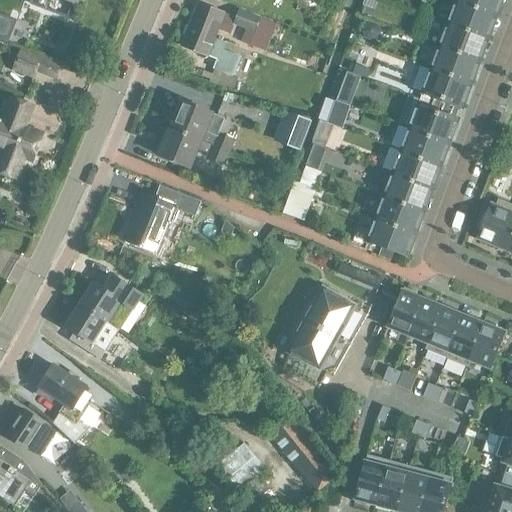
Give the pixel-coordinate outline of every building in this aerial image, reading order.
[(496,17),(497,18),(503,0),(456,0),(456,2),(496,17)] [(497,18),(496,17),(456,2),(448,25),(488,40),(489,40),(497,18)] [(191,24),(218,35),(220,30),(230,34),(234,25),(236,18),(199,4),(191,24)] [(254,47),(264,20),(239,10),(236,18),(234,25),(246,29),(241,42),(254,47)] [(0,40),(7,43),(16,21),(0,14),(0,40)] [(364,26),(362,33),(365,39),(372,41),(379,38),(381,32),(378,25),(371,23),(364,26)] [(182,45),(218,59),(214,69),(215,69),(234,76),(242,56),(224,49),(227,42),(217,39),(218,35),(191,24),(182,45)] [(489,40),(488,40),(448,25),(439,47),(480,62),(481,63),(489,40)] [(356,43),(352,56),(363,60),(367,47),(356,43)] [(481,63),(480,62),(439,47),(431,70),(471,85),(472,85),(481,63)] [(20,50),(12,70),(34,78),(37,71),(58,80),(63,67),(20,50)] [(211,79),(235,88),(238,78),(234,76),(215,69),(211,79)] [(472,85),(471,85),(431,70),(422,94),(463,109),(472,85)] [(342,87),(337,101),(350,106),(356,92),(342,87)] [(0,168),(17,175),(24,156),(31,158),(39,136),(23,128),(29,109),(8,100),(2,116),(0,114),(0,168)] [(171,128),(204,142),(231,153),(236,140),(218,133),(216,136),(208,132),(215,114),(182,100),(171,128)] [(349,107),(337,102),(329,123),(342,127),(349,107)] [(451,144),(459,120),(418,105),(409,128),(451,144)] [(286,111),(279,128),(306,138),(312,121),(286,111)] [(319,121),(312,144),(325,149),(333,126),(319,121)] [(231,153),(204,142),(171,128),(159,156),(193,169),(200,151),(209,154),(208,158),(226,165),(231,153)] [(442,166),(451,144),(409,128),(401,151),(442,166)] [(434,189),(442,166),(401,151),(393,173),(434,189)] [(310,156),(306,166),(316,169),(320,159),(310,156)] [(426,211),(434,189),(393,173),(384,196),(426,211)] [(283,213),(304,221),(316,190),(315,189),(304,185),(299,183),(298,183),(295,182),(283,213)] [(126,239),(157,251),(176,205),(145,193),(126,239)] [(417,234),(426,211),(384,196),(376,218),(417,234)] [(477,239),(508,252),(511,241),(511,205),(499,201),(497,206),(491,204),(487,213),(484,212),(477,228),(481,229),(477,239)] [(367,242),(409,257),(417,234),(376,218),(367,242)] [(341,263),(336,278),(376,294),(382,279),(341,263)] [(81,305),(118,330),(119,331),(142,295),(113,276),(105,290),(95,283),(81,305)] [(388,327),(410,336),(424,300),(416,297),(417,293),(405,288),(403,292),(403,291),(388,327)] [(323,289),(314,306),(311,304),(303,319),(337,338),(355,306),(337,296),(338,294),(329,289),(327,291),(323,289)] [(444,308),(424,300),(410,336),(428,343),(426,350),(427,350),(444,308)] [(105,350),(118,330),(81,305),(67,326),(76,333),(71,340),(100,359),(105,352),(106,352),(107,351),(105,350)] [(464,316),(444,308),(427,350),(447,359),(464,316)] [(484,324),(464,316),(447,359),(467,367),(484,324)] [(337,338),(303,319),(295,333),(298,335),(288,352),(293,354),(291,357),(301,362),(302,359),(320,369),(337,338)] [(505,333),(484,324),(467,367),(468,367),(471,360),(491,369),(505,333)] [(42,389),(39,393),(52,402),(55,397),(66,405),(54,424),(75,444),(90,429),(81,421),(92,402),(82,395),(88,387),(54,364),(39,388),(42,389)] [(388,367),(383,381),(390,384),(396,370),(388,367)] [(397,387),(403,373),(396,370),(390,384),(397,387)] [(429,384),(423,397),(430,400),(436,386),(429,384)] [(438,403),(443,389),(436,386),(430,400),(438,403)] [(469,400),(464,413),(471,416),(477,403),(469,400)] [(385,423),(390,409),(383,406),(377,420),(385,423)] [(45,424),(24,410),(8,435),(29,449),(40,431),(46,435),(50,427),(45,424)] [(322,488),(339,475),(289,412),(266,430),(316,491),(319,488),(322,488)] [(511,419),(509,418),(502,437),(511,440),(511,419)] [(411,433),(419,436),(424,423),(417,420),(411,433)] [(419,436),(426,439),(431,426),(424,423),(419,436)] [(465,440),(458,437),(453,450),(460,453),(465,440)] [(511,440),(502,437),(496,455),(504,458),(503,462),(505,463),(501,474),(511,478),(511,440)] [(257,476),(266,469),(244,444),(218,465),(236,485),(241,490),(257,476)] [(13,453),(7,463),(0,458),(0,495),(15,506),(25,491),(35,497),(42,485),(22,459),(13,453)] [(376,509),(377,509),(390,461),(367,455),(356,499),(355,503),(368,506),(369,503),(377,505),(376,509)] [(390,461),(377,509),(388,511),(389,511),(390,508),(399,511),(410,467),(390,461)] [(410,467),(399,511),(403,511),(420,511),(431,472),(410,467)] [(431,472),(420,511),(444,511),(453,478),(431,472)] [(511,511),(511,478),(501,474),(497,486),(495,485),(494,489),(485,487),(480,506),(501,511),(511,511)]
